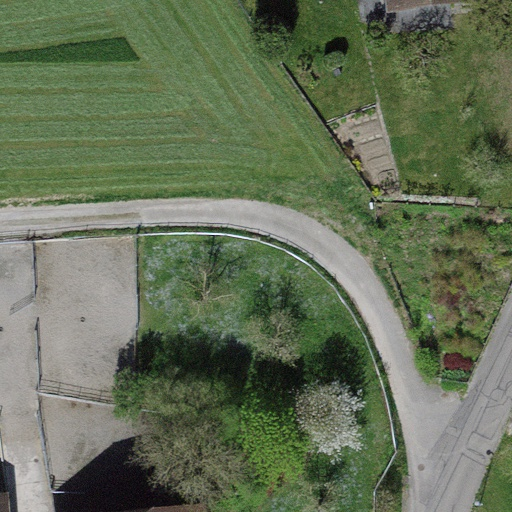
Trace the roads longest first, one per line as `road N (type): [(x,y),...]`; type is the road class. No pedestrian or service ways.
road 1 (unclassified): [(511,356),(448,511)]
road 2 (track): [(0,228),(147,221)]
